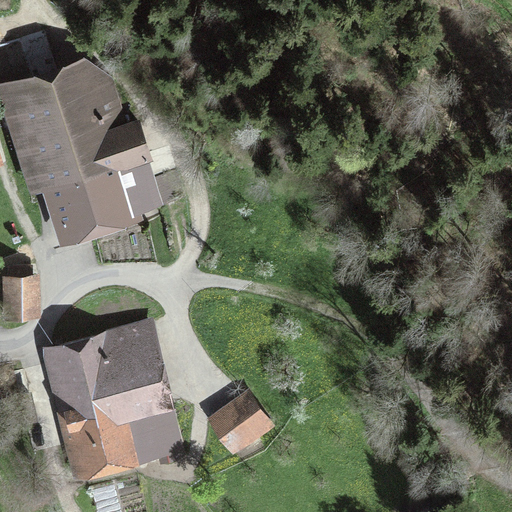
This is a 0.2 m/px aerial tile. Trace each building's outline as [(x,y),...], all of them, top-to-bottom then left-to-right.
[(40,189),(53,185),(148,150),(139,122),(124,127),(105,72),(88,60),(5,89),(40,189)] [(168,144),(148,150),(53,185),(67,229),(130,208),(125,194),(153,184),(160,203),(186,194),(168,144)] [(21,274),(21,264),(9,265),(12,311),(36,309),(33,273),(21,274)] [(58,345),(87,459),(162,440),(166,456),(186,451),(152,321),(58,345)] [(29,390),(5,395),(11,421),(34,416),(29,390)] [(230,441),(268,416),(251,391),(214,417),(230,441)]
